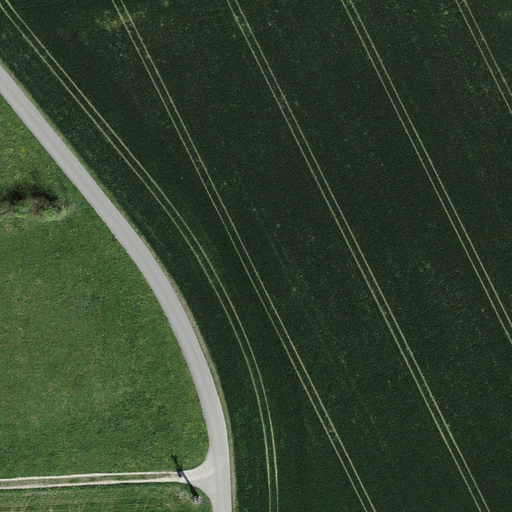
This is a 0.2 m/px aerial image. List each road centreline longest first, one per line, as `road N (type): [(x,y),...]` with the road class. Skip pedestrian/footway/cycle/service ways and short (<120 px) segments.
road 1 (unclassified): [(0,82),(181,314),(217,412),(222,511)]
road 2 (track): [(0,487),(222,480)]
